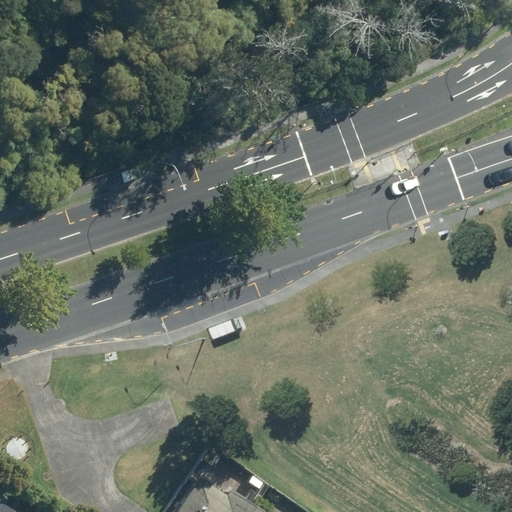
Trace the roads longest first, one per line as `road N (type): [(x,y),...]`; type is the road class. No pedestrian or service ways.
road 1 (primary): [(0,256),(352,139),(511,64)]
road 2 (primary): [(511,157),(0,335)]
